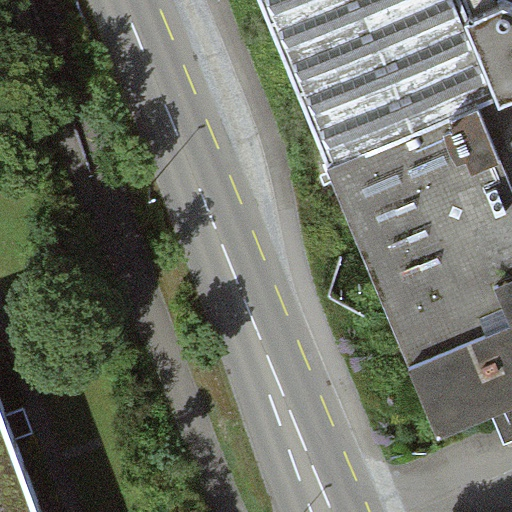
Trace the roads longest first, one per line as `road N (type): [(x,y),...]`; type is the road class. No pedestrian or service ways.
road 1 (secondary): [(123,0),(322,511)]
road 2 (track): [(118,248),(236,511)]
road 3 (track): [(26,0),(73,155),(118,248)]
